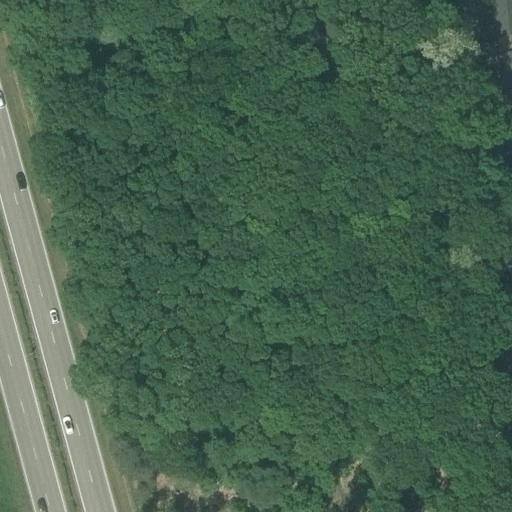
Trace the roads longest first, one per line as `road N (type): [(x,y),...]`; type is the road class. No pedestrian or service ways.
road 1 (primary): [(97,511),(0,148)]
road 2 (residential): [(472,416),(460,389),(440,156)]
road 3 (primary): [(0,329),(48,511)]
road 4 (residential): [(440,156),(408,0)]
road 5 (residential): [(465,0),(484,152)]
